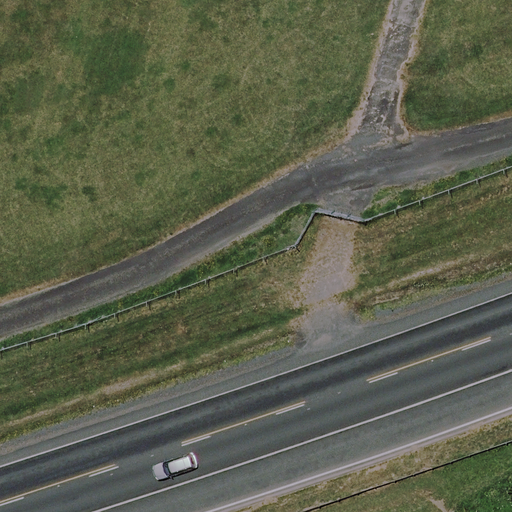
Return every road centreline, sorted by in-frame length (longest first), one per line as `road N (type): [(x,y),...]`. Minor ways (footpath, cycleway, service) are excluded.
road 1 (primary): [(0,489),(511,321)]
road 2 (track): [(348,375),(333,283),(341,217)]
